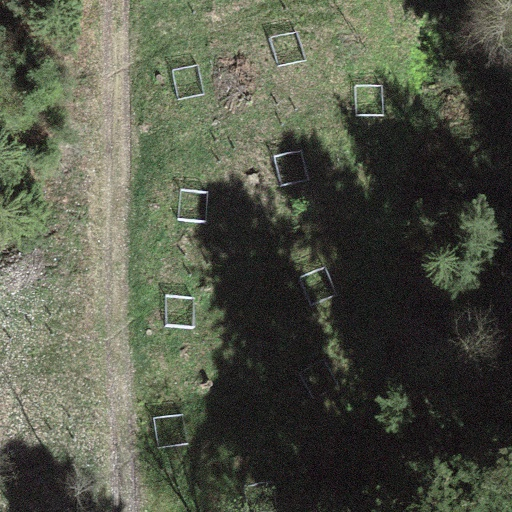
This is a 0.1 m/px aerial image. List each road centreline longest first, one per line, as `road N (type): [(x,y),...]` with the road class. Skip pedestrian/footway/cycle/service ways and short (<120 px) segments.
road 1 (track): [(127,511),(141,400),(135,0)]
road 2 (track): [(511,310),(475,396),(457,511)]
